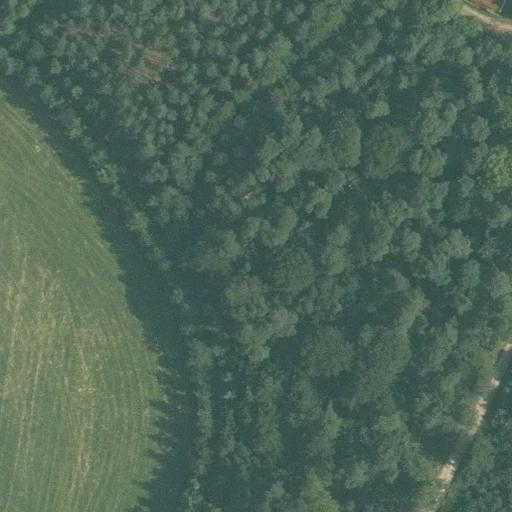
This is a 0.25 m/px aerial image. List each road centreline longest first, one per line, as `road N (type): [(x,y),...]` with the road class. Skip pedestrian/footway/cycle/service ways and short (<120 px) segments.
road 1 (track): [(198,511),(212,470),(217,399),(212,362),(175,267),(115,174),(0,70)]
road 2 (track): [(349,0),(317,56),(248,135),(183,287)]
road 3 (track): [(511,359),(429,511)]
